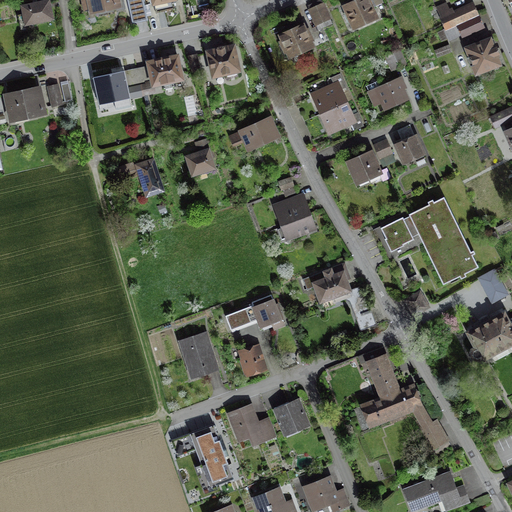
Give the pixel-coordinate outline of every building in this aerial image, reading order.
[(83,0),(87,16),(122,8),(119,0),(83,0)] [(147,20),(144,1),(143,0),(128,0),(133,23),(147,20)] [(143,0),(144,1),(150,0),(151,9),(176,3),(175,0),(143,0)] [(369,0),(359,0),(340,8),(350,33),(378,21),(369,0)] [(49,1),(19,8),(23,29),(53,23),(49,1)] [(316,7),(324,24),(332,20),(325,4),(316,7)] [(447,33),(459,28),(480,19),(473,4),(454,13),(450,4),(437,9),(447,33)] [(317,28),(324,24),(316,7),(309,11),(317,28)] [(484,31),(480,19),(459,28),(464,39),(484,31)] [(305,24),(279,35),(289,60),(315,49),(305,24)] [(491,38),(464,48),(476,79),(503,68),(491,38)] [(233,45),(203,52),(209,81),(240,74),(233,45)] [(449,46),(435,52),(438,59),(452,54),(449,46)] [(401,51),(385,57),(391,72),(406,67),(401,51)] [(179,56),(146,63),(152,89),(184,82),(179,56)] [(196,57),(186,59),(190,75),(200,73),(196,57)] [(119,72),(89,78),(94,104),(120,98),(125,117),(135,124),(140,115),(136,100),(145,97),(151,90),(150,84),(132,89),(128,73),(127,73),(126,69),(118,70),(119,72)] [(401,79),(368,93),(374,108),(382,105),(385,112),(411,102),(401,79)] [(68,83),(61,85),(65,105),(73,103),(68,83)] [(320,116),(348,104),(339,83),(310,95),(320,116)] [(58,86),(47,89),(52,109),(63,106),(58,86)] [(39,87),(0,96),(7,125),(46,116),(39,87)] [(348,104),(320,116),(329,138),(358,125),(348,104)] [(495,129),(511,121),(511,108),(490,119),(495,129)] [(272,118),(237,133),(238,135),(229,139),(234,149),(242,146),(246,154),(281,139),(272,118)] [(417,136),(394,145),(403,166),(426,156),(417,136)] [(197,153),(184,158),(191,179),(216,171),(212,160),(216,159),(210,140),(195,145),(197,153)] [(380,144),(387,159),(394,156),(387,141),(380,144)] [(387,159),(380,144),(373,147),(380,162),(387,159)] [(373,151),(346,163),(357,187),(383,175),(373,151)] [(154,160),(134,166),(145,199),(165,193),(154,160)] [(132,165),(114,170),(118,185),(136,180),(132,165)] [(291,180),(279,184),(283,193),(295,190),(291,180)] [(303,196),(274,207),(287,244),(317,234),(303,196)] [(409,217),(410,220),(404,223),(402,219),(380,230),(392,253),(414,242),(412,239),(418,236),(444,286),(461,278),(462,281),(467,278),(466,275),(479,269),(473,257),(475,256),(474,253),(471,254),(444,200),(434,205),(432,202),(428,204),(430,206),(409,217)] [(493,305),(510,295),(495,267),(478,276),(493,305)] [(325,279),(312,284),(320,306),(352,294),(344,272),(334,275),(332,269),(322,273),(325,279)] [(420,294),(405,302),(414,318),(429,309),(420,294)] [(226,321),(230,334),(256,324),(259,333),(271,329),(274,335),(284,331),(274,303),(272,304),(271,300),(252,307),(252,310),(226,321)] [(511,326),(505,313),(466,334),(482,364),(511,347),(511,326)] [(206,334),(180,343),(192,381),(219,373),(206,334)] [(260,347),(239,352),(247,379),(267,374),(260,347)] [(380,398),(401,391),(387,355),(367,363),(380,398)] [(414,385),(401,391),(380,398),(361,406),(370,430),(413,414),(437,452),(451,443),(438,422),(434,424),(424,408),(414,385)] [(301,400),(275,411),(287,439),(313,428),(301,400)] [(252,405),(228,415),(239,444),(250,440),(253,448),(276,439),(269,420),(259,424),(252,405)] [(217,430),(196,436),(214,487),(240,478),(225,439),(221,440),(217,430)] [(451,473),(402,490),(409,511),(415,511),(442,503),(444,511),(446,511),(470,504),(465,487),(458,490),(451,473)] [(331,477),(302,488),(310,511),(315,511),(330,506),(332,511),(338,511),(351,507),(344,490),(337,492),(331,477)] [(281,489),(252,500),(256,511),(296,511),(293,501),(286,503),(281,489)]
